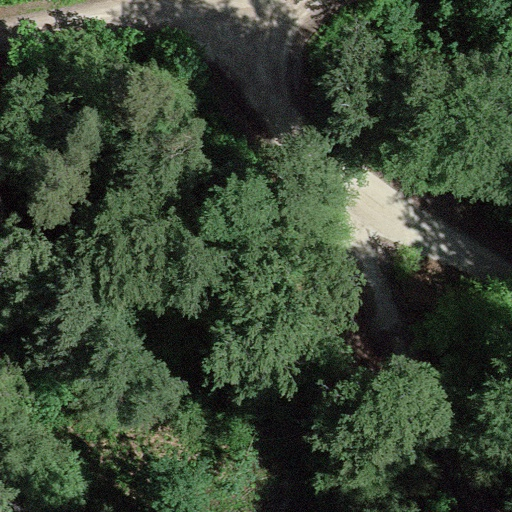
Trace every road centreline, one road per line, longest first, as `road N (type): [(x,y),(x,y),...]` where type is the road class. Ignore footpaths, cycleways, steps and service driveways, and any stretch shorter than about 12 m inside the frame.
road 1 (track): [(476,511),(341,198),(211,11)]
road 2 (track): [(258,0),(0,43)]
road 3 (track): [(511,290),(341,198)]
